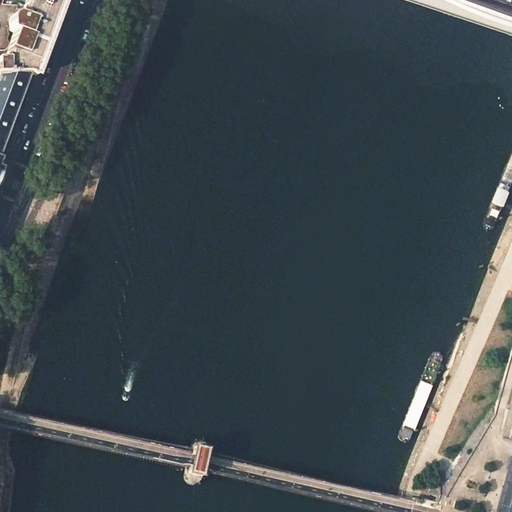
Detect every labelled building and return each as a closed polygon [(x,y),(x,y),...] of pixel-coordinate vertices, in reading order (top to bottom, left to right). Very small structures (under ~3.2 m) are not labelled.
[(50,31),(61,0),(25,0),(19,16),(16,15),(12,16),(9,20),(9,31),(14,32),(5,54),(1,52),(0,52),(0,77),(25,77),(33,77),(50,31)] [(0,160),(0,144),(25,77),(0,77),(0,167),(2,162),(0,160)] [(511,153),(483,222),(483,227),(485,230),(489,232),(492,231),(496,229),(511,189),(511,153)] [(471,254),(440,329),(439,334),(441,337),(445,339),(448,338),(452,335),(484,259),(485,254),(484,249),(482,247),(479,247),(473,249),(471,254)] [(429,358),(398,434),(397,438),(399,441),(403,443),(407,442),(411,440),(442,364),(443,358),(442,354),(440,352),(437,351),(431,354),(429,358)]
